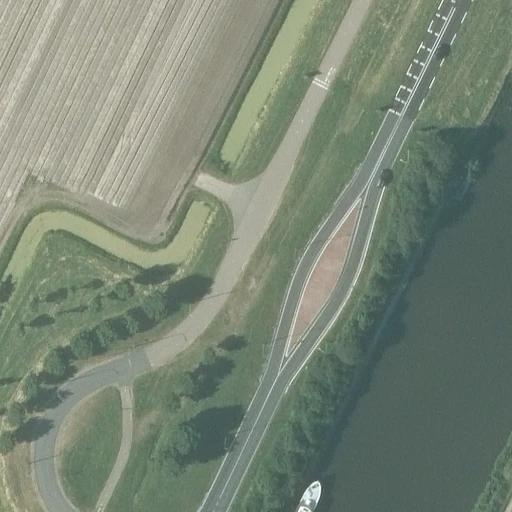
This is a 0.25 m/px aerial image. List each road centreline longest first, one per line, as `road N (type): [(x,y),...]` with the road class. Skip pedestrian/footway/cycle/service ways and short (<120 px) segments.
road 1 (unclassified): [(58,511),(41,461),(52,415),(72,391),(160,352),(201,315),(318,84)]
road 2 (primary): [(275,376),(295,361),(345,282),(374,168)]
road 3 (primary): [(374,168),(301,272),(275,376)]
road 4 (primary): [(374,168),(457,0)]
road 5 (primary): [(211,511),(275,376)]
